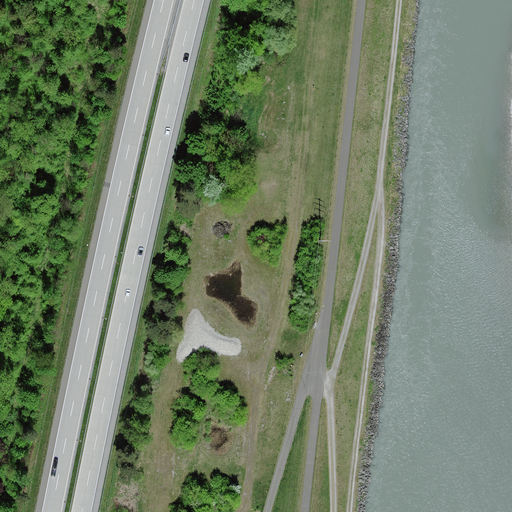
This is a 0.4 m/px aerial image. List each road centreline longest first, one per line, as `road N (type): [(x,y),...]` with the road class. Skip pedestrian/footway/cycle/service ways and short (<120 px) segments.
road 1 (track): [(400,0),(378,198),(335,366),(318,386),(330,402),(334,436),(332,511)]
road 2 (motorway): [(81,511),(136,230),(194,0)]
road 3 (motorway): [(163,0),(52,511)]
road 4 (track): [(362,0),(305,511)]
road 5 (track): [(350,511),(381,223)]
road 6 (track): [(271,511),(296,417),(318,386)]
